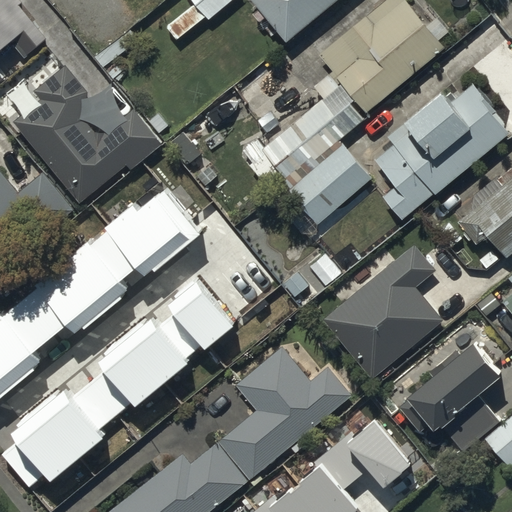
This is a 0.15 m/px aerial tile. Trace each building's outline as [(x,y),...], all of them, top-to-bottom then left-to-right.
[(0,0),(0,59),(17,45),(31,61),(51,44),(22,10),(25,7),(19,0),(0,0)] [(242,0),(191,0),(195,5),(165,28),(178,44),(206,23),(209,25),(242,0)] [(347,0),(248,0),(287,48),(347,0)] [(387,0),(318,58),(332,74),(312,91),(322,103),(249,164),(270,190),(282,180),(287,187),(448,53),(403,0),(387,0)] [(132,175),(167,145),(137,111),(109,135),(96,136),(87,123),(90,96),(66,68),(34,96),(41,104),(13,127),(84,210),(129,171),(132,175)] [(384,202),(402,224),(511,136),(511,135),(473,87),(456,101),(450,93),(388,142),(392,146),(385,152),(387,155),(375,165),(397,192),(384,202)] [(319,228),(372,180),(343,148),(290,196),(319,228)] [(0,275),(76,212),(44,175),(21,194),(0,168),(0,275)] [(474,198),(472,215),(459,226),(478,250),(484,245),(492,254),(480,263),(487,272),(504,259),(508,264),(511,260),(511,183),(504,190),(496,181),(474,198)] [(194,236),(159,193),(142,207),(137,202),(109,225),(111,228),(94,242),(124,278),(141,265),(148,274),(194,236)] [(94,242),(92,240),(39,282),(41,285),(24,300),(54,336),(71,322),(78,331),(131,288),(124,278),(94,242)] [(414,247),(323,322),(374,384),(445,325),(416,290),(436,274),(414,247)] [(180,311),(163,325),(192,361),(239,324),(201,278),(172,301),(180,311)] [(5,311),(0,314),(0,394),(44,359),(37,350),(54,336),(24,300),(7,313),(5,311)] [(142,407),(195,364),(192,361),(163,325),(155,316),(102,359),(110,368),(93,382),(123,418),(140,404),(142,407)] [(430,366),(436,372),(401,401),(421,425),(428,419),(436,429),(445,421),(464,445),(500,415),(480,391),(503,373),(475,340),(463,350),(458,343),(430,366)] [(212,511),(353,398),(330,369),(313,383),(284,348),(235,387),(257,415),(193,466),(185,457),(117,511),(212,511)] [(16,430),(56,478),(108,435),(106,432),(123,418),(93,382),(76,396),(68,387),(16,430)] [(511,469),(511,416),(484,439),(510,471),(511,469)] [(434,511),(448,500),(435,486),(414,504),(421,511),(434,511)] [(297,511),(289,502),(277,511),(297,511)]
